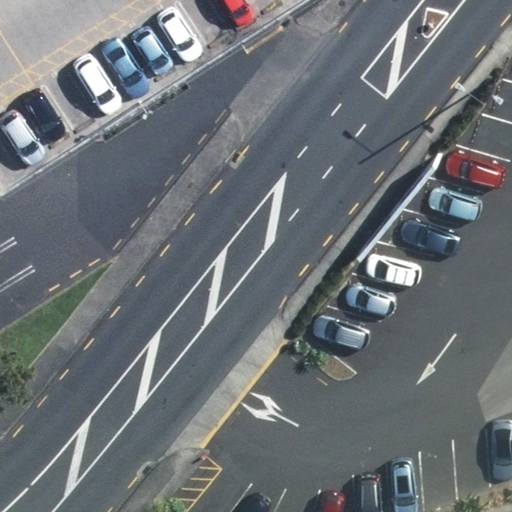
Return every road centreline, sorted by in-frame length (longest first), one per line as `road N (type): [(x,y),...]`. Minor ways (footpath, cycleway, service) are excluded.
road 1 (tertiary): [(352,118),(156,372),(26,511)]
road 2 (tertiary): [(495,0),(462,40),(352,118)]
road 3 (tertiary): [(352,118),(402,0)]
